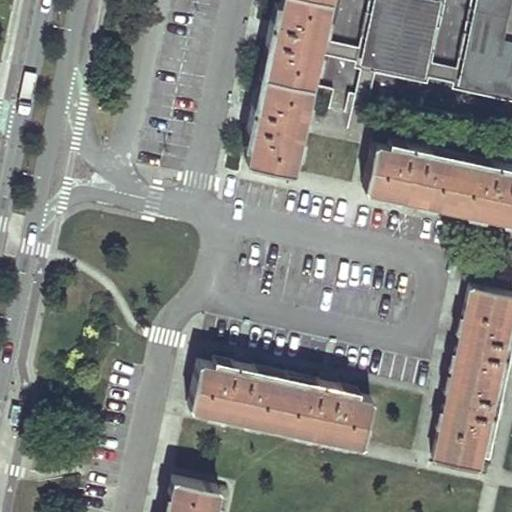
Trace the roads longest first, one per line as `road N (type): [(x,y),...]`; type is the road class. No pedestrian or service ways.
road 1 (residential): [(218,220),(432,262),(415,338),(203,292)]
road 2 (secondary): [(0,399),(65,64)]
road 3 (residential): [(203,292),(153,376),(124,511)]
road 4 (secondary): [(45,0),(0,222)]
road 5 (residential): [(139,197),(85,139),(65,64)]
